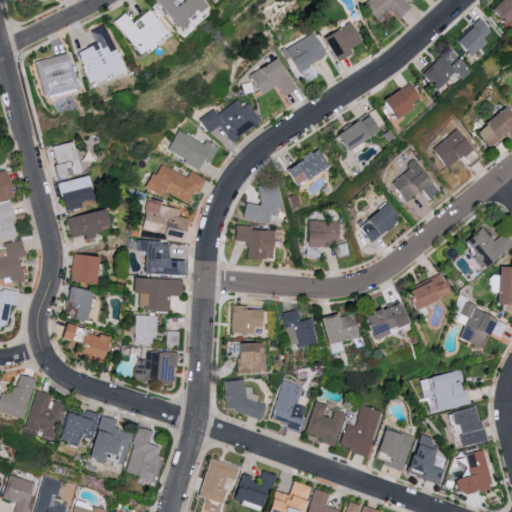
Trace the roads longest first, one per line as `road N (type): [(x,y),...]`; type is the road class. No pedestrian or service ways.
road 1 (residential): [(447,511),(79,387),(49,364),(39,322),(55,266),(52,235),(0,34)]
road 2 (residential): [(171,511),(201,413),(211,230),(237,178),(465,0)]
road 3 (residential): [(207,282),(364,288),(511,170)]
road 4 (residential): [(511,443),(496,184)]
